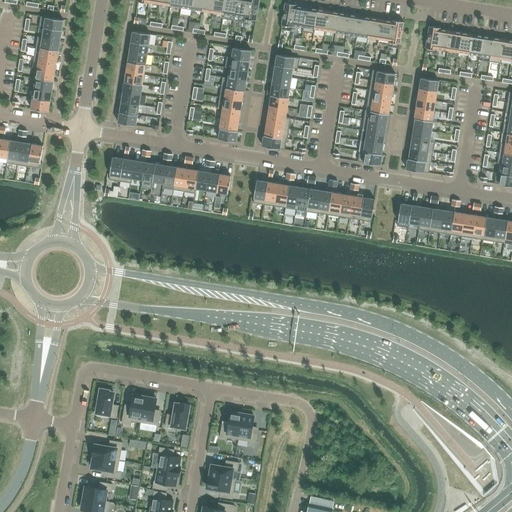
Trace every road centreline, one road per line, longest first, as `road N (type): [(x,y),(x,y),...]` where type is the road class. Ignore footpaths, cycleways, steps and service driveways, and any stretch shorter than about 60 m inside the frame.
road 1 (tertiary): [(78,298),(307,332),(382,352),(435,380),(511,450)]
road 2 (tertiary): [(511,410),(447,354),(370,318),(89,267)]
road 3 (residential): [(81,129),(511,198)]
road 4 (residential): [(210,388),(299,404),(310,414),(293,511)]
road 5 (residential): [(74,426),(84,368),(210,388)]
road 6 (residential): [(101,0),(81,129)]
road 7 (residential): [(190,511),(210,388)]
